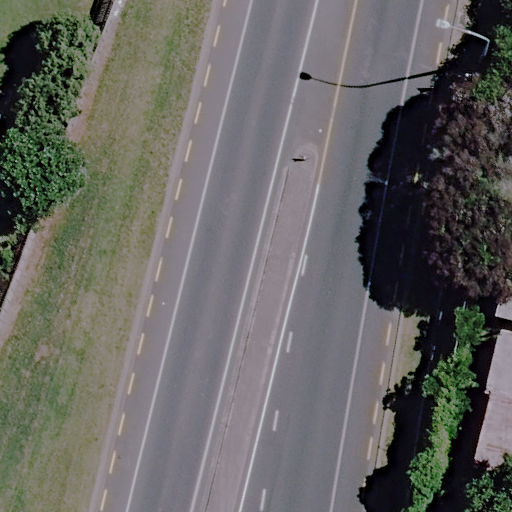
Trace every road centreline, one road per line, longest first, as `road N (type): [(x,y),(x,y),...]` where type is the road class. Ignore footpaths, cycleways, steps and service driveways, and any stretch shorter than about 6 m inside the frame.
road 1 (secondary): [(161,511),(249,134),(325,0)]
road 2 (secondary): [(339,0),(356,158),(292,511)]
